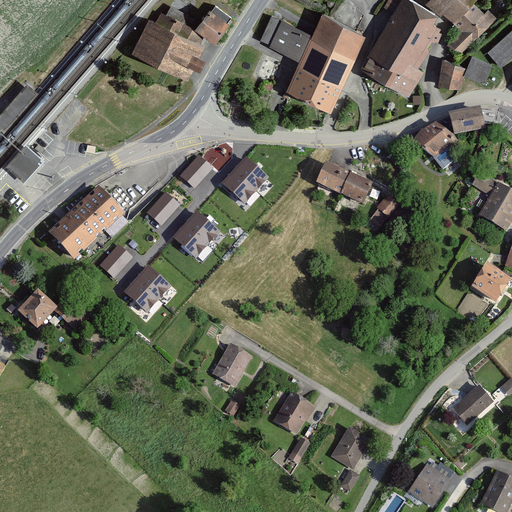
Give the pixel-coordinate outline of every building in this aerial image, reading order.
[(448,21),(413,0),(388,0),(385,7),(396,14),(364,69),(414,97),(426,74),(421,69),(448,21)] [(456,24),(480,5),(478,2),(479,0),(435,0),(433,3),(456,24)] [(497,23),(480,5),(456,24),(464,33),(451,45),(461,57),(495,26),(497,23)] [(217,45),(232,26),(214,12),(199,31),(217,45)] [(316,36),(269,14),(257,40),(304,61),(290,91),(333,111),(370,34),(327,14),(316,36)] [(200,75),(207,63),(199,59),(204,48),(149,21),(133,54),(188,82),(193,72),(200,75)] [(501,69),(511,60),(511,33),(488,52),(501,69)] [(463,89),(467,77),(487,85),(495,66),(473,58),(469,69),(443,59),(441,87),(463,89)] [(496,110),(454,118),(458,139),(500,131),(496,110)] [(438,157),(461,145),(452,134),(441,126),(424,134),(414,146),(438,157)] [(9,168),(29,185),(49,162),(29,144),(9,168)] [(247,160),(233,175),(261,201),(275,187),(247,160)] [(180,179),(192,190),(210,171),(198,161),(180,179)] [(321,186),(368,207),(377,186),(331,165),(321,186)] [(233,175),(219,189),(247,216),(261,201),(233,175)] [(475,188),(493,198),(482,216),(508,232),(511,225),(511,190),(502,184),(501,186),(482,175),(475,188)] [(105,191),(54,236),(78,262),(129,218),(105,191)] [(388,196),(376,209),(390,220),(401,207),(388,196)] [(147,216),(158,227),(177,208),(165,197),(147,216)] [(199,217),(185,232),(212,258),(226,244),(199,217)] [(185,232),(171,246),(198,272),(212,258),(185,232)] [(99,269),(111,280),(129,261),(117,250),(99,269)] [(149,266),(136,281),(163,306),(176,293),(149,266)] [(511,280),(491,267),(476,290),(502,307),(511,290),(511,280)] [(136,281),(122,294),(149,320),(163,306),(136,281)] [(42,291),(22,314),(42,331),(57,314),(78,334),(98,313),(73,291),(60,306),(42,291)] [(235,389),(253,358),(232,346),(214,377),(235,389)] [(511,400),(511,378),(500,388),(511,401),(511,400)] [(467,427),(494,403),(479,387),(452,412),(467,427)] [(298,437),(315,408),(292,395),(275,424),(298,437)] [(353,471),(371,442),(350,430),(332,459),(353,471)] [(290,455),(301,461),(309,447),(299,441),(290,455)] [(428,466),(411,493),(436,509),(453,481),(428,466)] [(511,477),(498,471),(481,505),(495,511),(508,511),(511,505),(511,477)] [(339,489),(350,495),(360,479),(349,472),(339,489)]
